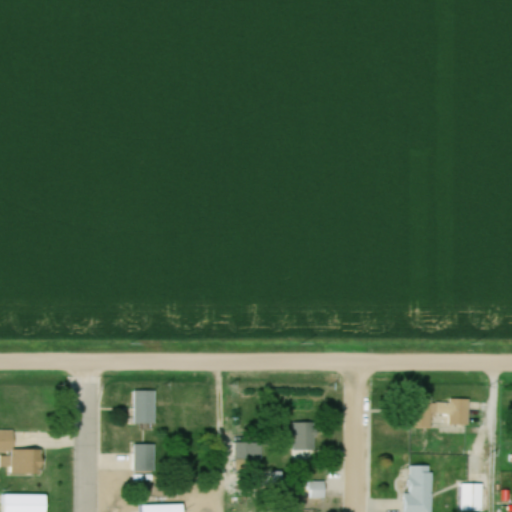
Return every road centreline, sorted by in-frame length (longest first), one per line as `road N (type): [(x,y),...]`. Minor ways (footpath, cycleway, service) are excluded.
road 1 (tertiary): [(511,365),(0,364)]
road 2 (residential): [(88,511),(90,365)]
road 3 (residential): [(355,511),(355,365)]
